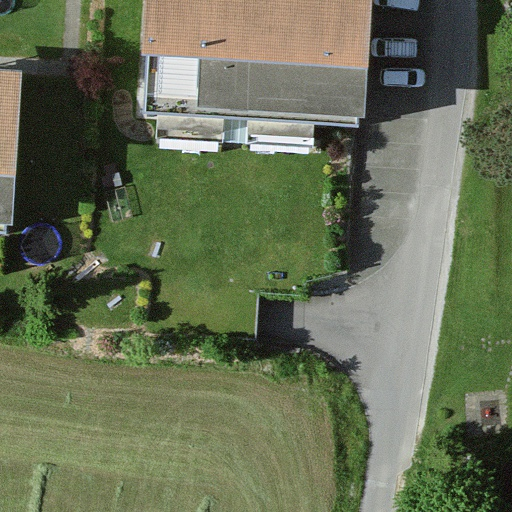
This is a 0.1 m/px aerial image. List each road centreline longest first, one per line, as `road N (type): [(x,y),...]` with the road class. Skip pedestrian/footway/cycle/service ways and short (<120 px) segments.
road 1 (residential): [(381,511),(449,0)]
road 2 (unknown): [(405,333),(91,303),(80,291),(74,129)]
